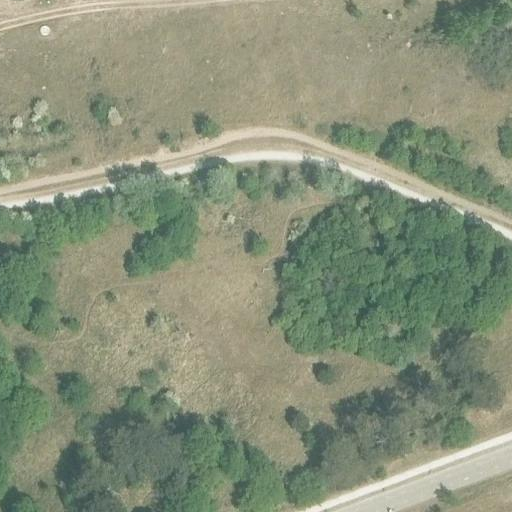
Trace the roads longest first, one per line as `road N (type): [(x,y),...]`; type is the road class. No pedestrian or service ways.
road 1 (unknown): [(511,226),(328,150),(259,138),(0,194)]
road 2 (track): [(0,27),(71,10),(191,0)]
